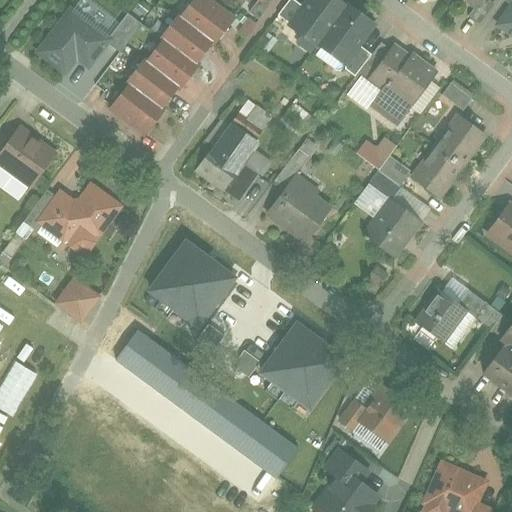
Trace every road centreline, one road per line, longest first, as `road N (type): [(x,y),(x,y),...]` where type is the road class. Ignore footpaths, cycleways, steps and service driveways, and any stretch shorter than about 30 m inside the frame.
road 1 (residential): [(369,331),(0,54)]
road 2 (residential): [(511,146),(369,331)]
road 3 (residential): [(383,0),(511,94)]
